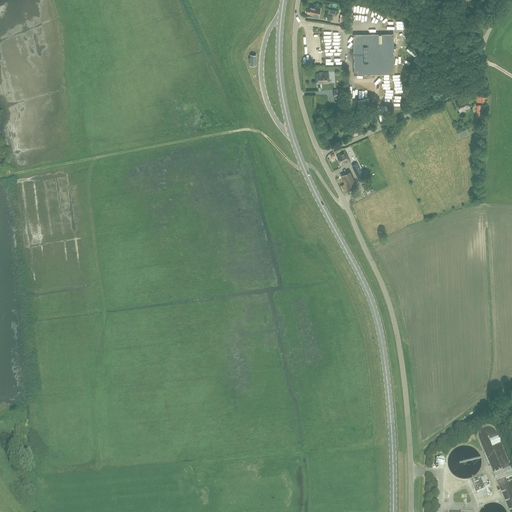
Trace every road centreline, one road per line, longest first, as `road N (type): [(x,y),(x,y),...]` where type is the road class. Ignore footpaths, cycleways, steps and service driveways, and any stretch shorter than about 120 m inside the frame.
road 1 (primary): [(393,511),(377,321),(302,166)]
road 2 (unclassified): [(409,511),(395,321),(346,206)]
road 3 (track): [(302,166),(252,128),(17,173)]
road 4 (unclassified): [(319,154),(478,82),(485,36),(510,0)]
road 5 (primary): [(302,166),(281,97),(281,11)]
road 6 (unclassified): [(319,154),(294,66),(296,0)]
